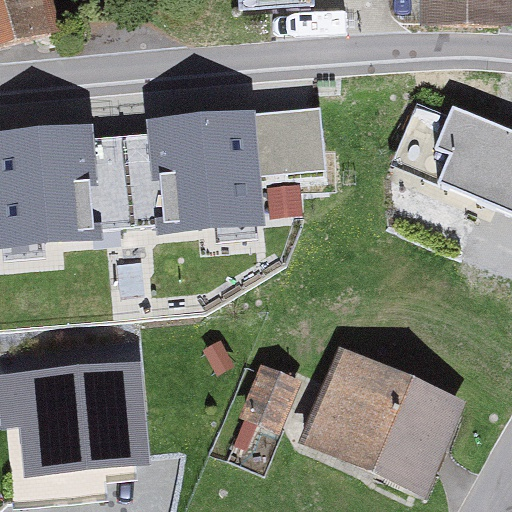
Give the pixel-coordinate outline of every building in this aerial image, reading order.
[(0,0),(0,45),(46,34),(37,0),(0,0)] [(510,0),(425,0),(425,25),(511,26),(510,0)] [(511,218),(511,135),(453,110),(423,181),(511,218)] [(241,118),(242,124),(244,124),(249,183),(326,176),(321,111),(241,118)] [(249,183),(244,124),(242,124),(159,131),(160,146),(122,149),(129,230),(168,227),(168,231),(252,224),(249,183)] [(0,146),(0,186),(2,204),(5,246),(91,238),(90,233),(129,230),(122,149),(84,152),(82,139),(0,146)] [(454,412),(340,360),(304,438),(406,484),(428,435),(441,441),(454,412)] [(295,386),(265,374),(248,414),(278,427),(295,386)] [(129,375),(29,384),(37,471),(137,462),(129,375)]
